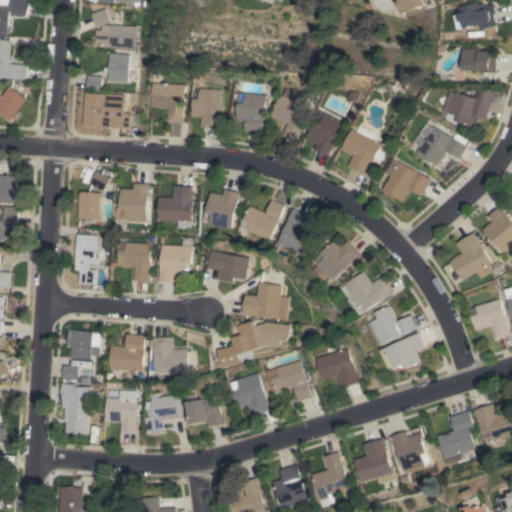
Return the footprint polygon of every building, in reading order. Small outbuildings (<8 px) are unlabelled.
[(9,11),(8,27),(10,28),(10,32),(7,33),(7,34),(0,33),(0,0),(24,0),(29,1),(25,16),(9,11)] [(426,0),(428,5),(404,14),(402,8),(401,9),(398,2),(400,1),(399,0),(426,0)] [(497,25),(482,29),(482,25),(467,28),(465,21),(461,22),(459,14),(463,13),(461,7),(479,2),(479,4),(485,2),(486,5),(495,3),(498,14),(495,14),(497,25)] [(134,48),(108,47),(108,46),(95,45),(96,29),(101,30),(101,25),(96,27),(91,13),(105,8),(110,22),(103,24),(109,25),(109,24),(135,26),(134,48)] [(26,79),(12,79),(12,77),(0,76),(0,39),(11,40),(9,64),(27,65),(26,79)] [(498,72),(482,72),(482,70),(465,70),(464,48),(482,47),(482,51),(497,50),(498,72)] [(127,82),(107,81),(108,73),(103,73),(104,67),(108,67),(109,53),(129,54),(127,82)] [(86,89),(88,75),(102,76),(101,90),(86,89)] [(182,117),(183,117),(182,122),(167,121),(168,108),(151,106),(153,82),(185,85),(182,117)] [(271,117),(280,95),(282,95),(285,85),(294,89),(290,99),(309,106),(298,135),(299,136),(297,141),(283,136),(287,123),(271,117)] [(26,99),(17,111),(19,113),(15,119),(13,117),(11,120),(5,117),(0,114),(0,95),(1,96),(9,86),(26,99)] [(486,120),(478,117),(475,126),(464,122),(462,127),(448,119),(450,113),(449,112),(449,111),(447,111),(448,109),(446,109),(451,91),(455,92),(476,98),(479,86),(495,91),(486,120)] [(219,127),(201,126),(201,117),(192,116),(192,113),(190,113),(191,99),(193,99),(193,98),(198,98),(199,88),(221,89),(219,127)] [(130,128),(109,127),(109,128),(103,128),(103,126),(83,125),(85,92),(125,95),(124,113),(131,113),(130,128)] [(266,95),(262,133),(245,131),(246,121),(237,120),(239,93),(244,93),(266,95)] [(305,138),(314,120),(320,123),(324,113),(344,123),(328,156),(314,149),(317,144),(305,138)] [(366,175),(348,166),(354,155),(342,149),(352,128),(361,133),(366,123),(375,128),(370,138),(381,144),(366,175)] [(460,159),(447,151),(439,166),(418,153),(423,146),(416,142),(420,135),(427,139),(428,137),(422,133),(428,123),(434,127),(435,126),(467,146),(460,159)] [(422,196),(411,190),(404,202),(384,190),(392,176),(386,172),(395,158),(401,162),(401,161),(432,179),(422,196)] [(103,190),(90,183),(97,170),(110,178),(103,190)] [(16,203),(0,202),(0,174),(18,176),(16,203)] [(133,189),(134,183),(149,184),(146,221),(125,219),(125,218),(119,217),(119,213),(120,213),(121,208),(120,208),(121,188),(133,189)] [(173,197),(174,185),(193,186),(192,190),(194,190),(191,228),(178,227),(178,221),(158,219),(160,196),(173,197)] [(210,224),(210,223),(203,221),(206,211),(208,212),(208,210),(206,209),(207,205),(209,205),(211,192),(223,195),(224,189),(239,192),(231,228),(210,224)] [(101,192),(100,209),(101,209),(100,219),(77,218),(79,191),(101,192)] [(285,205),(283,209),(284,210),(271,240),(249,230),(240,231),(243,218),(245,219),(251,206),(267,212),(273,199),(285,205)] [(0,220),(3,219),(3,209),(4,209),(4,206),(15,206),(15,209),(18,210),(17,228),(3,227),(7,237),(0,239),(0,220)] [(492,221),(487,216),(499,206),(503,210),(502,210),(511,221),(511,244),(507,249),(507,248),(503,252),(482,229),(492,221)] [(294,208),(311,215),(307,225),(316,229),(310,242),(311,243),(306,255),(279,243),(294,208)] [(462,253),(456,243),(473,232),(476,236),(476,237),(491,262),(488,265),(492,271),(480,278),(476,272),(463,280),(451,260),(462,253)] [(77,234),(97,235),(95,263),(90,262),(90,269),(95,269),(94,284),(79,283),(80,270),(75,270),(77,234)] [(329,286),(314,270),(327,257),(323,253),(336,240),(343,247),(349,240),(362,253),(329,286)] [(149,276),(150,276),(149,282),(134,280),(135,266),(118,265),(120,241),(151,244),(149,276)] [(162,244),(193,246),(192,264),(188,264),(187,277),(175,276),(175,282),(159,281),(159,276),(160,276),(162,244)] [(211,250),(216,251),(216,252),(249,258),(245,279),(235,277),(234,282),(217,279),(218,270),(207,268),(211,250)] [(0,251),(1,252),(0,271),(12,272),(11,287),(0,286),(0,251)] [(366,271),(374,283),(384,276),(396,292),(391,296),(390,295),(366,312),(366,311),(362,315),(351,300),(353,299),(345,287),(348,285),(347,285),(366,271)] [(257,295),(258,283),(281,285),(280,296),(288,297),(286,319),(252,315),(252,314),(248,314),(248,315),(243,314),(245,294),(257,295)] [(511,317),(506,299),(507,299),(503,289),(511,286),(511,317)] [(472,316),(478,314),(476,306),(499,299),(509,329),(510,329),(511,334),(497,339),(492,325),(476,331),(472,316)] [(384,344),(373,321),(380,318),(377,312),(392,305),(399,321),(412,315),(418,328),(384,344)] [(233,345),(231,337),(240,335),(237,325),(255,320),(256,325),(265,323),(266,322),(290,325),(288,342),(279,340),(280,343),(269,347),(269,345),(251,350),(253,357),(240,361),(240,363),(223,368),(218,349),(233,345)] [(68,330),(93,331),(93,332),(101,333),(100,355),(91,355),(91,359),(71,358),(72,346),(67,346),(68,330)] [(420,332),(427,348),(419,353),(422,361),(406,369),(404,364),(391,370),(381,350),(420,332)] [(112,346),(126,346),(127,334),(146,335),(144,371),(136,371),(136,378),(123,377),(123,369),(111,369),(112,346)] [(173,336),(174,349),(188,348),(189,371),(156,374),(154,344),(153,344),(153,338),(173,336)] [(348,347),(358,376),(359,376),(361,381),(342,388),(338,376),(325,380),(318,358),(348,347)] [(0,361),(3,360),(9,372),(0,375),(0,361)] [(278,368),(278,367),(302,360),(313,396),(300,401),(295,387),(278,392),(277,389),(274,391),(268,371),(278,368)] [(63,365),(78,366),(77,380),(62,379),(63,365)] [(260,373),(271,409),(254,414),(251,405),(243,408),(237,391),(242,389),(239,380),(260,373)] [(87,433),(65,432),(66,421),(64,421),(65,408),(62,408),(63,398),(61,398),(62,383),(78,384),(78,386),(92,387),(91,396),(93,397),(93,406),(89,406),(87,433)] [(120,398),(121,390),(137,391),(137,402),(138,402),(137,417),(136,433),(121,433),(121,421),(119,421),(119,422),(108,422),(108,421),(105,421),(105,414),(107,414),(107,397),(120,398)] [(182,408),(183,408),(184,415),(163,417),(165,432),(148,434),(145,411),(154,410),(152,393),(161,392),(162,396),(180,394),(182,408)] [(188,401),(214,397),(214,403),(221,402),(222,414),(223,414),(225,424),(209,426),(208,421),(191,424),(188,401)] [(476,415),(475,415),(474,410),(493,404),(497,415),(510,411),(511,418),(511,434),(500,438),(502,444),(488,449),(486,443),(485,443),(476,415)] [(454,430),(450,416),(469,411),(474,428),(469,429),(475,448),(458,454),(460,460),(448,464),(446,458),(445,458),(438,435),(454,430)] [(405,473),(404,470),(403,471),(392,435),(406,430),(408,437),(410,436),(408,431),(420,428),(421,431),(418,432),(421,441),(422,441),(425,451),(426,450),(430,462),(424,464),(425,467),(405,473)] [(383,438),(384,443),(383,443),(390,464),(393,463),(398,478),(378,484),(376,477),(360,482),(354,459),(367,455),(364,444),(383,438)] [(327,494),(328,497),(318,500),(312,480),(314,479),(313,474),(328,469),(324,456),(339,451),(341,456),(340,456),(349,487),(327,494)] [(308,501),(281,509),(275,487),(276,487),(274,481),(283,478),(280,469),(297,464),(308,501)] [(262,495),(260,495),(264,508),(263,508),(264,511),(231,511),(229,503),(228,503),(225,493),(242,488),(244,495),(245,494),(241,482),(256,477),(262,495)] [(59,511),(61,486),(83,487),(81,511),(59,511)] [(496,511),(495,509),(501,507),(498,498),(511,492),(511,511),(496,511)] [(177,511),(142,511),(142,497),(160,496),(161,508),(177,507),(177,511)] [(465,511),(464,508),(467,507),(466,502),(471,500),(476,498),(476,497),(480,496),(482,506),(486,505),(487,511),(465,511)] [(97,511),(98,503),(126,504),(125,511),(97,511)]
